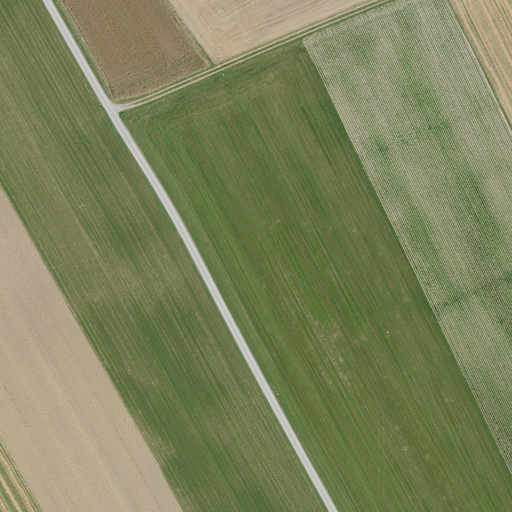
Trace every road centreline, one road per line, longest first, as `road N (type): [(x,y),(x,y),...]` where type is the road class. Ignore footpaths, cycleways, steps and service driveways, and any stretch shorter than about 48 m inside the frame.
road 1 (track): [(47,0),(333,511)]
road 2 (track): [(112,112),(384,0)]
